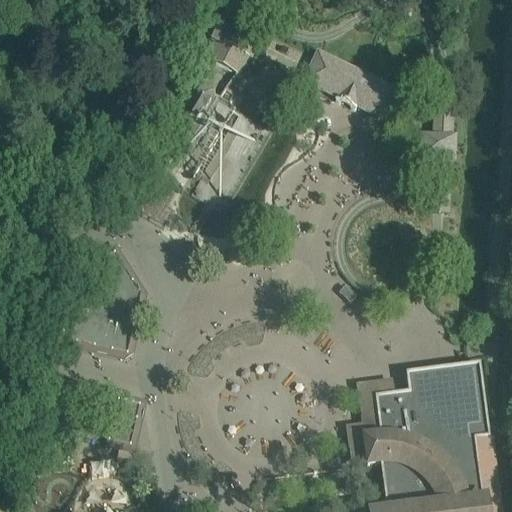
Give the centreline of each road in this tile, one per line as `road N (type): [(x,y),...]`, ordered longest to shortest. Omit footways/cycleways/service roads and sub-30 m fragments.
road 1 (track): [(431,36),(444,64),(433,259),(409,289),(375,293),(346,270),(345,226),(367,203),(418,181),(425,130),(413,115),(244,29),(231,0)]
road 2 (track): [(267,0),(278,22),(311,38),(392,0)]
